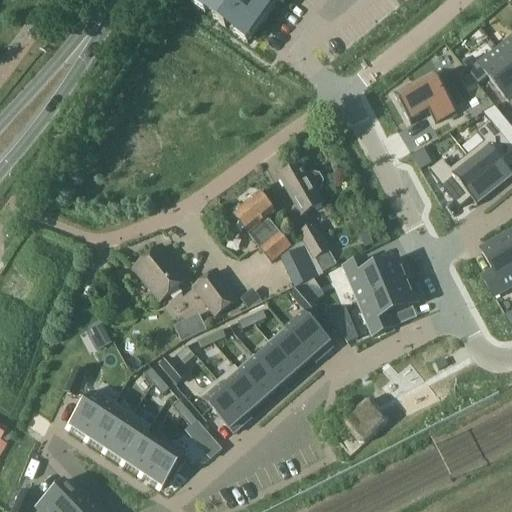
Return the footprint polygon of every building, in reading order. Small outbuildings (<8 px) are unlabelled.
[(195,0),(192,5),(205,15),(209,9),(218,16),(214,21),(225,29),(229,24),(238,30),(234,35),(247,45),(251,39),(277,3),(279,0),(195,0)] [(511,30),(511,40),(498,52),(511,68),(511,28),(511,29),(511,30)] [(473,59),(462,68),(478,88),(488,80),(509,105),(511,101),(511,68),(498,52),(479,67),(473,59)] [(409,88),(394,97),(411,126),(412,125),(411,124),(429,114),(435,125),(456,113),(435,77),(434,78),(435,79),(411,93),(409,88)] [(485,144),(468,158),(495,192),(511,178),(511,175),(509,171),(507,169),(511,164),(511,151),(502,140),(511,131),(511,129),(503,119),(492,127),(490,124),(489,125),(477,134),(485,144)] [(281,149),(277,159),(292,165),(295,154),(281,149)] [(442,162),(430,172),(460,210),(461,209),(459,207),(470,198),(472,201),(477,208),(478,207),(477,206),(495,192),(468,158),(451,172),(442,162)] [(301,168),(281,181),(300,215),(322,206),(315,194),(322,190),(324,183),(320,176),(312,174),(306,177),(301,168)] [(262,199),(237,220),(246,232),(261,250),(273,264),(291,249),(280,235),(264,217),(272,211),(262,199)] [(314,228),(301,236),(323,275),(337,268),(314,228)] [(368,234),(360,237),(365,249),(373,246),(368,234)] [(511,236),(502,243),(511,261),(511,236)] [(511,261),(502,243),(482,254),(493,273),(482,279),(494,299),(511,289),(511,261)] [(161,249),(134,272),(160,303),(187,280),(161,249)] [(305,249),(282,260),(295,290),(319,279),(305,249)] [(366,260),(344,269),(358,304),(407,283),(401,268),(396,269),(393,262),(371,272),(366,260)] [(220,273),(196,290),(216,317),(239,300),(220,273)] [(407,283),(358,304),(373,339),(378,337),(394,330),(395,330),(390,318),(412,309),(410,301),(414,300),(407,283)] [(301,290),(292,298),(305,313),(307,316),(316,308),(301,290)] [(11,302),(2,320),(22,332),(33,314),(30,307),(18,300),(11,302)] [(345,310),(327,318),(335,329),(350,323),(345,310)] [(264,313),(251,319),(255,327),(267,321),(264,313)] [(303,315),(286,330),(313,361),(312,362),(315,365),(316,364),(333,350),(303,315)] [(251,319),(239,325),(242,333),(255,327),(251,319)] [(197,320),(177,329),(183,344),(204,334),(197,320)] [(2,321),(0,323),(0,349),(9,356),(22,334),(2,321)] [(286,330),(269,345),(272,349),(273,348),(296,375),(312,362),(313,361),(286,330)] [(223,332),(210,338),(214,346),(226,340),(223,332)] [(210,338),(198,344),(201,352),(214,346),(210,338)] [(272,349),(257,362),(280,389),(296,375),(273,348),(272,349)] [(239,373),(238,373),(264,403),(280,389),(257,362),(254,359),(239,373)] [(170,360),(161,368),(177,387),(186,379),(170,360)] [(234,369),(218,383),(248,418),(249,417),(264,403),(238,373),(239,373),(235,368),(234,369)] [(152,370),(145,376),(154,387),(161,381),(152,370)] [(75,371),(65,393),(76,398),(86,376),(75,371)] [(161,381),(154,387),(163,397),(170,392),(161,381)] [(218,383),(201,398),(234,436),(251,421),(252,420),(249,417),(248,418),(218,383)] [(96,392),(71,430),(90,442),(115,404),(96,392)] [(180,403),(174,409),(183,419),(189,414),(180,403)] [(370,403),(345,423),(360,443),(385,422),(370,403)] [(115,404),(90,442),(108,454),(133,416),(115,404)] [(189,414),(183,419),(192,430),(198,424),(189,414)] [(133,416),(108,454),(126,466),(146,436),(147,437),(152,429),(133,416)] [(198,425),(187,434),(211,460),(221,451),(219,449),(198,425)] [(146,436),(126,466),(144,478),(164,448),(163,448),(147,437),(146,436)] [(164,448),(144,478),(163,490),(185,457),(166,444),(166,443),(163,448),(164,448)] [(60,484),(35,509),(37,511),(85,511),(90,508),(81,498),(80,497),(76,501),(60,484)] [(20,493),(11,511),(25,511),(31,498),(20,493)]
